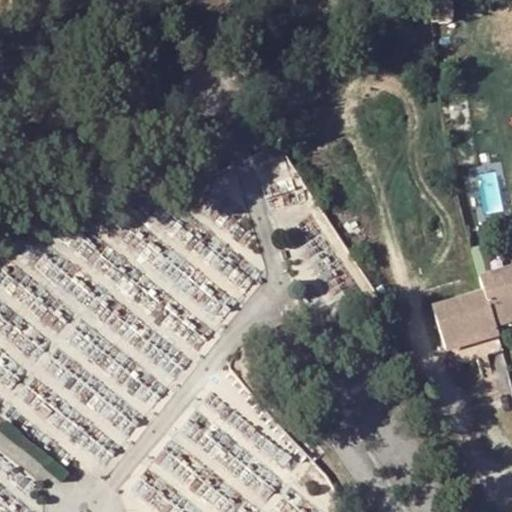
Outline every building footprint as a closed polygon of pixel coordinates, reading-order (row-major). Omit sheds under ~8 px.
[(182,130),(194,173),(197,184),(220,174),(204,119),(179,125),(182,130)] [(511,319),(511,270),(485,279),(490,293),(482,295),(494,338),(505,335),(501,323),(511,319)] [(438,309),(451,351),(494,338),(482,295),(438,309)] [(498,355),(510,352),(506,338),(505,335),(494,338),(498,355)] [(494,338),(451,351),(456,369),(498,355),(494,338)]
